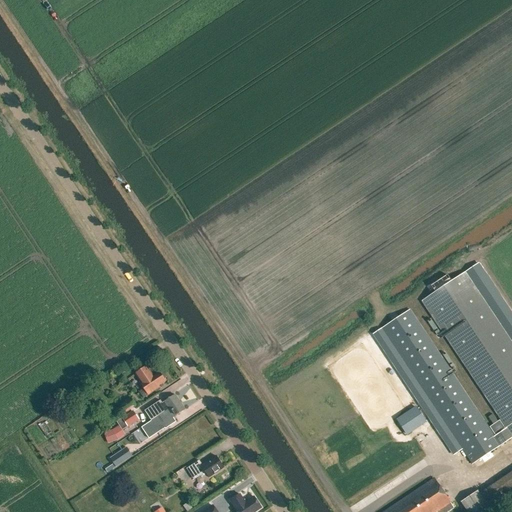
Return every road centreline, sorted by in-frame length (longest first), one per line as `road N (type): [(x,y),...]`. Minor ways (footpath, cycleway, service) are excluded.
road 1 (unclassified): [(282,511),(0,86)]
road 2 (track): [(344,511),(255,371)]
